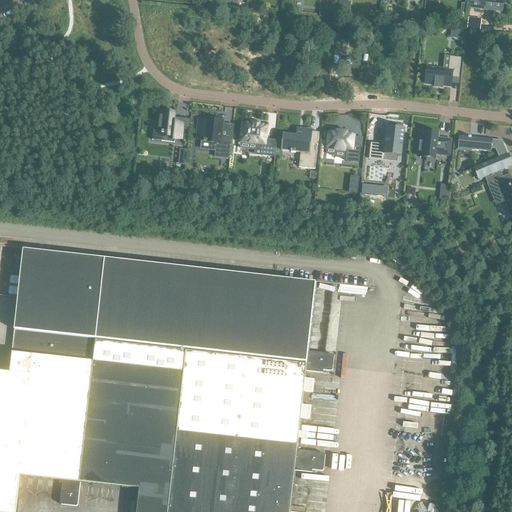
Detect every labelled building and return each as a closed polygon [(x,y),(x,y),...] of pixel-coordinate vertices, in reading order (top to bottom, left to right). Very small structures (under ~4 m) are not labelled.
[(472,0),(471,9),(486,10),(487,2),(495,3),(495,1),(504,2),(504,0),(472,0)] [(339,1),(338,11),(346,12),(350,12),(350,7),(347,7),(347,2),(339,1)] [(186,14),(201,15),(202,6),(187,5),(186,14)] [(469,17),(467,29),(481,30),(482,19),(469,17)] [(186,44),(172,42),(172,47),(166,46),(166,49),(163,48),(162,59),(165,59),(164,64),(171,65),(170,67),(180,68),(180,66),(189,67),(191,49),(186,48),(186,44)] [(427,68),(426,84),(435,84),(435,87),(437,87),(437,86),(441,87),(441,88),(443,88),(443,85),(451,86),(451,83),(452,77),(459,78),(461,58),(450,57),(449,70),(444,69),(427,68)] [(247,80),(246,84),(257,85),(257,86),(264,87),(264,86),(275,87),(276,74),(285,75),(286,59),(277,58),(276,70),(248,66),(248,70),(245,70),(244,79),(247,80)] [(174,125),(174,118),(174,116),(161,115),(159,130),(154,130),(153,141),(163,142),(164,135),(172,135),(172,139),(175,139),(182,140),(183,130),(183,126),(174,125)] [(199,120),(197,136),(197,140),(205,141),(204,142),(212,143),(211,150),(217,151),(216,157),(230,159),(232,139),(222,137),(224,121),(205,119),(205,121),(199,120)] [(243,123),(241,142),(256,144),(256,150),(262,151),(261,155),(275,157),(277,141),(266,140),(268,126),(259,125),(260,124),(257,123),(254,123),(251,123),(251,124),(243,123)] [(383,144),(371,143),(369,159),(370,159),(370,157),(395,160),(396,154),(402,154),(405,130),(385,127),(384,132),(383,144)] [(297,135),(284,134),(282,151),(291,152),(291,153),(296,153),(296,152),(301,153),(299,168),(315,170),(317,151),(316,151),(315,151),(316,145),(317,145),(317,146),(318,146),(319,133),(312,132),(312,131),(298,129),(297,135)] [(361,146),(354,145),(355,136),(346,135),(346,133),(337,132),(337,134),(329,133),(327,147),(336,148),(336,150),(347,151),(346,161),(359,162),(361,146)] [(420,139),(418,154),(427,155),(427,157),(437,159),(437,154),(450,156),(452,140),(439,138),(440,133),(423,132),(422,140),(420,139)] [(460,136),(459,149),(472,150),(491,152),(491,149),(496,150),(502,141),(485,139),(485,140),(480,140),(480,138),(472,137),(469,137),(460,136)] [(496,150),(499,158),(474,168),(474,169),(480,167),(484,178),(479,180),(479,181),(485,178),(488,184),(503,177),(501,171),(511,166),(511,163),(508,154),(502,141),(496,150)] [(503,177),(488,184),(495,202),(505,198),(506,201),(511,216),(511,215),(511,185),(507,187),(503,177)] [(359,185),(350,185),(349,193),(358,194),(359,185)] [(364,187),(363,194),(376,196),(377,189),(364,187)] [(0,511),(15,511),(19,475),(140,489),(137,511),(290,511),(295,471),(312,473),(312,471),(322,472),(324,471),(325,456),(324,454),(297,451),(306,372),(323,374),(323,371),(331,372),(333,370),(334,357),(333,355),(308,352),(316,283),(24,250),(12,353),(13,353),(10,373),(0,371),(0,511)] [(347,353),(348,348),(319,344),(318,349),(347,353)] [(334,422),(335,417),(305,413),(303,426),(308,427),(309,418),(334,422)]
